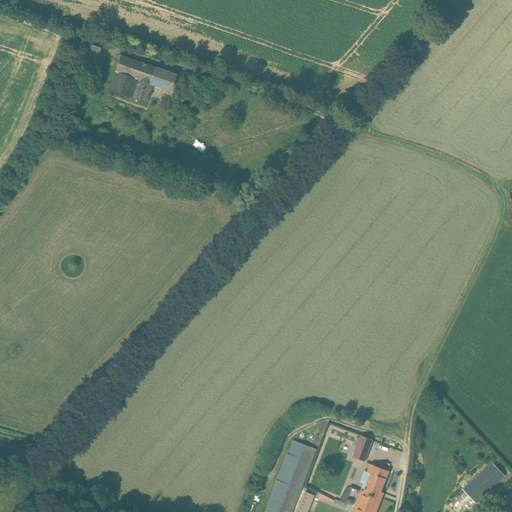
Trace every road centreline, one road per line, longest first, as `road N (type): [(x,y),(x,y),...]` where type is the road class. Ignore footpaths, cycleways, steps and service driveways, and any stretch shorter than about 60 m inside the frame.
road 1 (track): [(25,481),(451,0)]
road 2 (track): [(397,511),(408,423),(422,382),(509,202),(507,193),(452,162),(343,120)]
road 3 (unknown): [(343,120),(276,87),(89,26)]
